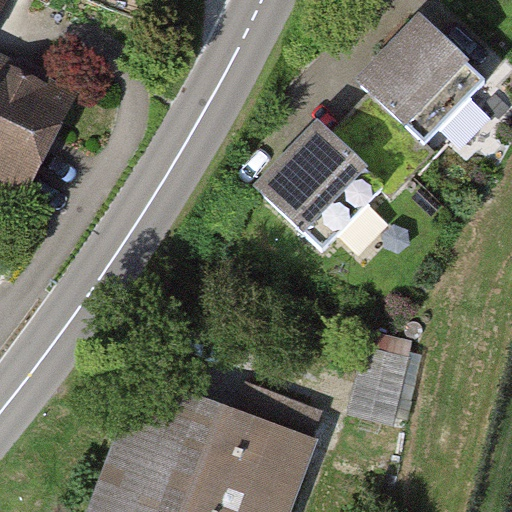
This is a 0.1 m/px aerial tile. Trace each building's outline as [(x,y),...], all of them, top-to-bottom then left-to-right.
[(0,0),(0,36),(17,0),(0,0)] [(434,17),(366,88),(422,141),(490,71),(434,17)] [(0,180),(33,195),(75,97),(0,64),(0,180)] [(329,118),(259,188),(317,246),(387,177),(329,118)] [(405,421),(416,338),(374,332),(363,415),(405,421)] [(292,511),(320,440),(147,375),(95,511),(292,511)]
